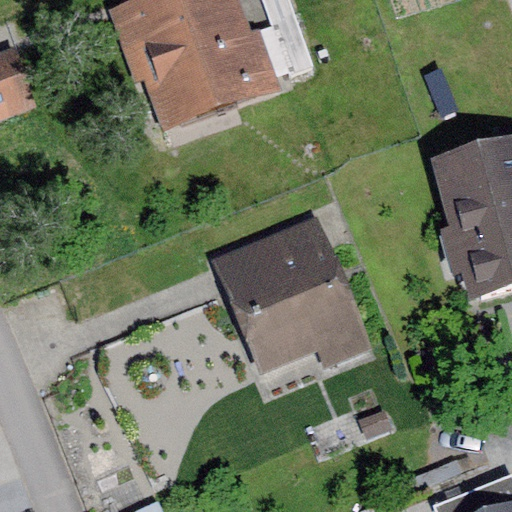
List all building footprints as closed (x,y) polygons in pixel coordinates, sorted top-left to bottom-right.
[(218,0),(195,0),(140,20),(176,119),(271,85),(255,40),(236,46),(218,0)] [(261,0),(270,23),(294,15),(288,0),(261,0)] [(270,23),(290,78),(313,70),(294,15),(270,23)] [(10,65),(0,68),(0,116),(25,107),(10,65)] [(511,156),(448,174),(483,299),(511,291),(511,156)] [(277,274),(236,291),(267,364),(350,330),(307,228),(266,246),(277,274)] [(224,263),(236,291),(277,274),(266,246),(224,263)] [(511,511),(511,480),(443,507),(444,511),(511,511)]
